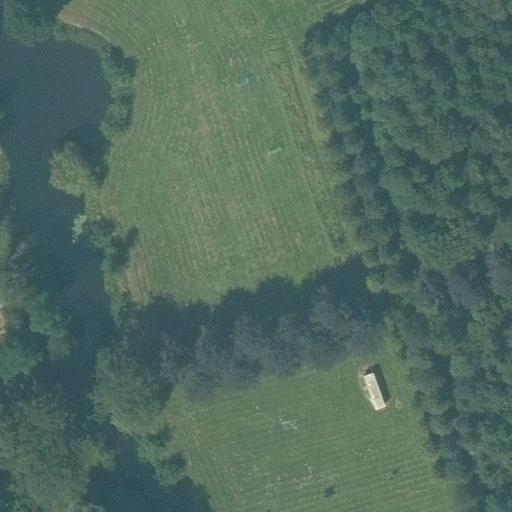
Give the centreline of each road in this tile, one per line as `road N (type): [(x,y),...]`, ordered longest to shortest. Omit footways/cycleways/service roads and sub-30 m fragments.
road 1 (track): [(462,511),(294,0)]
road 2 (track): [(511,265),(166,370)]
road 3 (track): [(0,423),(166,370)]
